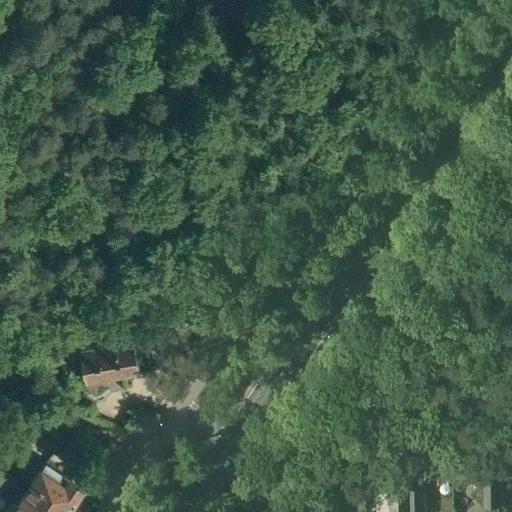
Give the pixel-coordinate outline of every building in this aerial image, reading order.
[(320,36),(305,53),(346,87),(360,70),(320,36)] [(104,342),(81,347),(89,386),(101,384),(99,377),(155,367),(149,334),(118,340),(117,332),(103,335),(104,342)] [(411,432),(430,438),(434,422),(416,417),(411,432)] [(63,439),(34,420),(25,433),(53,453),(63,439)] [(38,472),(27,488),(61,511),(67,511),(85,487),(83,485),(88,478),(77,470),(72,478),(70,477),(46,461),(38,472)] [(497,472),(483,474),(484,505),(498,505),(497,472)] [(61,511),(27,488),(25,491),(22,489),(9,480),(5,486),(21,497),(18,502),(13,499),(3,511),(61,511)] [(408,511),(408,490),(391,493),(391,511),(408,511)] [(421,511),(421,490),(408,490),(408,511),(421,511)]
